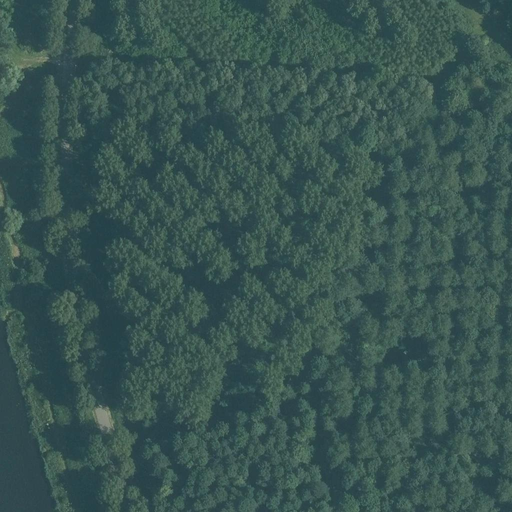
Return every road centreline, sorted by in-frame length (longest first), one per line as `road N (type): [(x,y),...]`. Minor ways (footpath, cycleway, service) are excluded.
road 1 (track): [(328,511),(311,413),(326,306),(380,176),(485,20),(465,0)]
road 2 (tertiary): [(127,511),(85,353),(68,239),(63,159),(75,0)]
